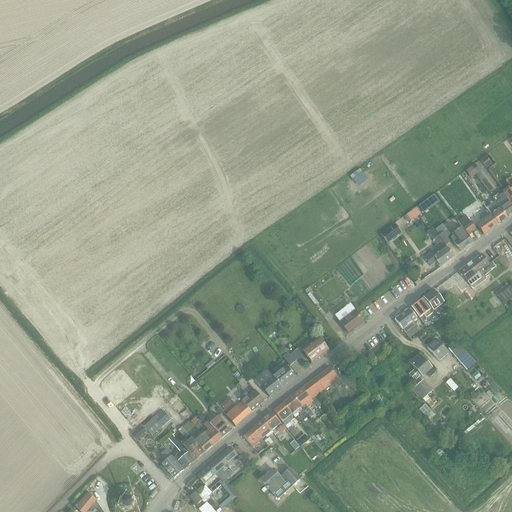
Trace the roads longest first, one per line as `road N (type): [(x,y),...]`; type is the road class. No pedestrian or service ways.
road 1 (residential): [(155,511),(280,396),(511,222)]
road 2 (residential): [(408,500),(505,422)]
